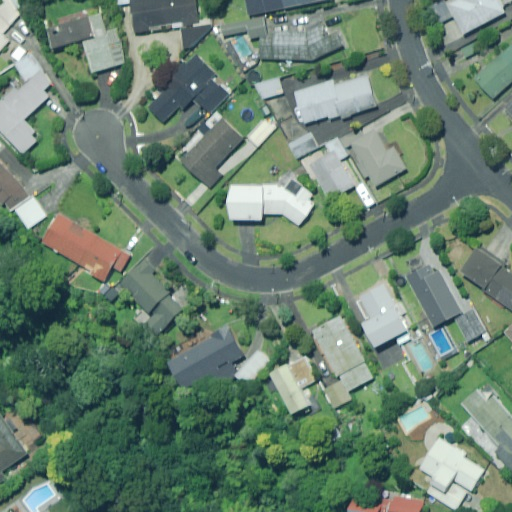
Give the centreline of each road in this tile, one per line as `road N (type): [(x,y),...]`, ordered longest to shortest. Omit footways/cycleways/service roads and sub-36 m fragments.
road 1 (residential): [(97,130),(103,152),(215,268),(265,281),(301,274),(484,168)]
road 2 (residential): [(399,0),(422,78),(484,168)]
